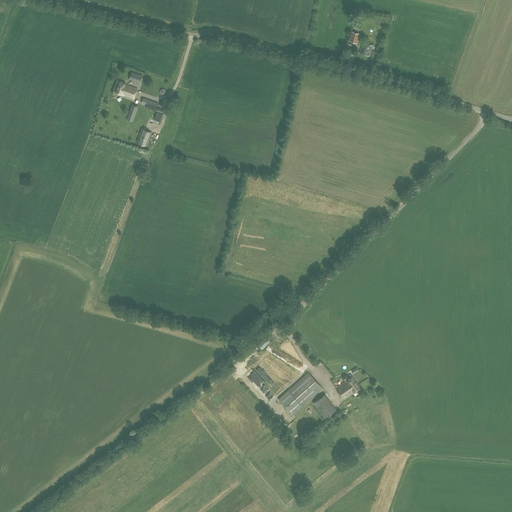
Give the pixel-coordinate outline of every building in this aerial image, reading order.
[(350,41),(357,43),(359,37),(359,33),(352,31),(351,35),(350,41)] [(359,53),(369,55),(372,45),(362,43),(359,53)] [(129,79),(139,83),(142,75),(132,72),(129,79)] [(122,94),(133,98),(137,88),(125,84),(125,83),(120,81),(116,93),(121,95),(122,94)] [(145,107),(155,111),(156,108),(158,103),(143,97),(141,102),(146,104),(145,107)] [(126,119),(133,121),(138,106),(132,104),(126,119)] [(154,119),(160,121),(162,114),(157,112),(154,119)] [(136,142),(147,146),(152,132),(141,128),(136,142)] [(284,338),(280,342),(275,334),(272,336),(280,348),(287,343),(284,338)] [(258,345),(263,349),(270,342),(265,338),(258,345)] [(245,361),(230,373),(238,382),(245,376),(252,384),(254,382),(248,375),(250,373),(253,376),(254,375),(255,377),(257,375),(252,370),(253,370),(245,361)] [(278,399),(292,415),(323,388),(309,372),(278,399)] [(336,388),(341,395),(342,392),(351,386),(353,388),(358,385),(352,376),(346,380),(347,381),(336,388)] [(270,402),(275,398),(265,386),(266,386),(260,379),(255,383),(256,384),(255,385),(262,393),(265,391),(269,396),(266,398),(270,402)] [(341,395),(343,399),(355,391),(357,393),(361,391),(359,388),(360,388),(358,385),(353,388),(351,386),(342,392),(341,395)] [(325,417),(327,419),(328,417),(327,416),(329,415),(330,416),(334,414),(333,412),(334,411),(334,412),(335,411),(335,410),(336,409),(325,394),(313,402),(324,418),(325,417)]
